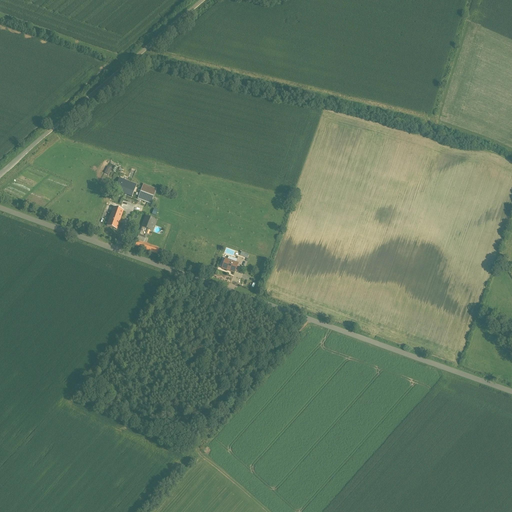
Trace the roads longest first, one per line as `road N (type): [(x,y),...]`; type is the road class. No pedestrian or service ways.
road 1 (unclassified): [(511,393),(0,207)]
road 2 (unclassified): [(203,0),(0,172)]
